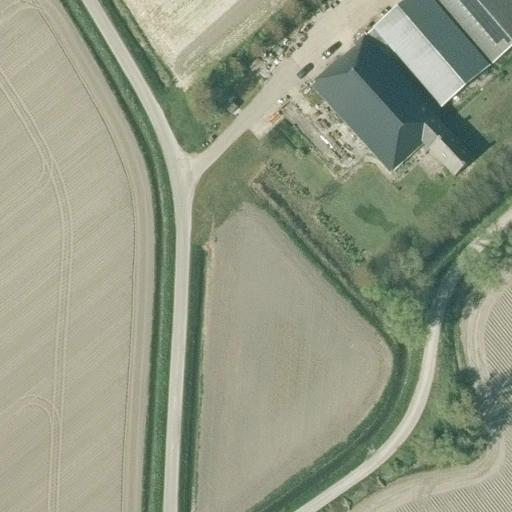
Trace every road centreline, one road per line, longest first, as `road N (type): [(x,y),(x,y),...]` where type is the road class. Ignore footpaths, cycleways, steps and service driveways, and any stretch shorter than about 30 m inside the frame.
road 1 (unclassified): [(170,511),(183,191),(167,137),(89,0)]
road 2 (unclassified): [(304,511),(404,432),(424,391),(449,278),(511,216)]
